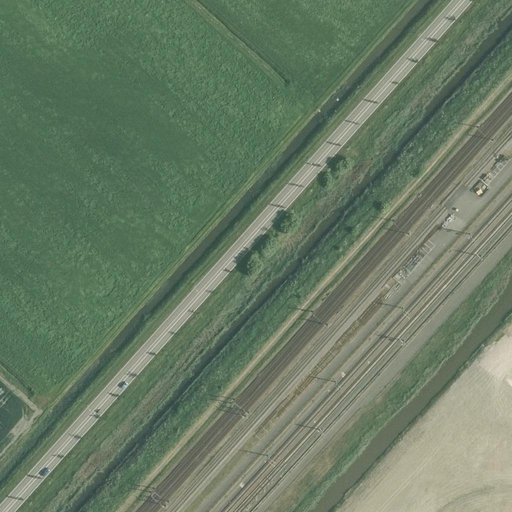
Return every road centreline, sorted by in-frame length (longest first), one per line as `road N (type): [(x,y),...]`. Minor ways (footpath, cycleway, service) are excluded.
road 1 (secondary): [(4,511),(463,0)]
road 2 (track): [(511,74),(119,511)]
